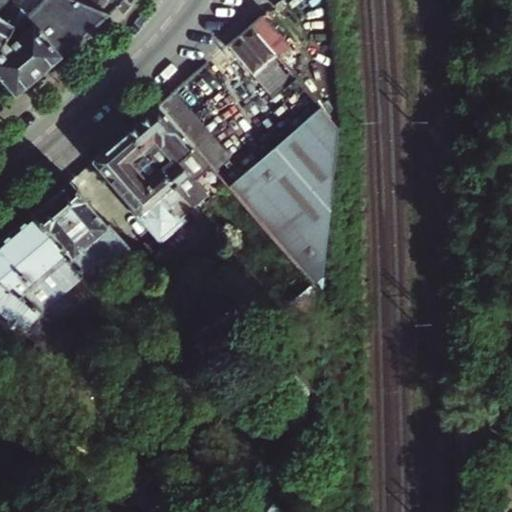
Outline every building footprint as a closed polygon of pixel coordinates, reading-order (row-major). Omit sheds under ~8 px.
[(11,0),(0,0),(0,15),(4,18),(11,2),(11,0)] [(87,32),(107,15),(73,0),(44,0),(27,16),(61,55),(87,32)] [(122,2),(123,0),(73,0),(107,15),(115,8),(122,2)] [(4,18),(13,25),(20,9),(11,2),(4,18)] [(0,74),(16,93),(61,55),(27,16),(20,9),(13,25),(4,18),(0,15),(0,74)] [(275,98),(298,78),(266,41),(278,30),(263,14),(228,44),(275,98)] [(179,127),(192,116),(172,92),(159,104),(179,127)] [(190,139),(204,126),(216,115),(206,103),(203,106),(192,116),(179,127),(190,139)] [(196,177),(211,164),(190,139),(179,127),(159,104),(129,129),(143,146),(176,183),(193,203),(205,193),(206,192),(206,190),(196,177)] [(321,291),(329,235),(336,181),(341,145),(341,126),(322,105),(229,185),(321,291)] [(217,170),(232,157),(204,126),(190,139),(211,164),(217,170)] [(193,203),(176,183),(143,146),(129,129),(94,159),(140,211),(138,213),(156,234),(160,235),(182,216),(180,214),(193,203)] [(91,278),(130,245),(110,221),(108,223),(70,180),(33,211),(43,223),(70,254),(87,273),(91,278)] [(68,289),(87,273),(70,254),(43,223),(33,211),(16,226),(0,239),(0,278),(23,296),(50,316),(54,320),(78,301),(68,289)] [(0,312),(26,332),(33,323),(40,329),(50,316),(23,296),(0,278),(0,312)] [(295,414),(303,407),(308,381),(299,370),(275,391),(295,414)] [(279,428),(295,414),(275,391),(258,405),(279,428)] [(254,451),(279,428),(258,405),(233,428),(254,451)] [(244,460),(254,451),(233,428),(218,441),(243,459),(244,460)] [(115,451),(98,473),(131,498),(147,476),(115,451)] [(230,463),(237,468),(242,461),(235,456),(230,463)] [(255,493),(267,477),(244,460),(243,459),(242,461),(237,468),(231,475),(255,493)]
